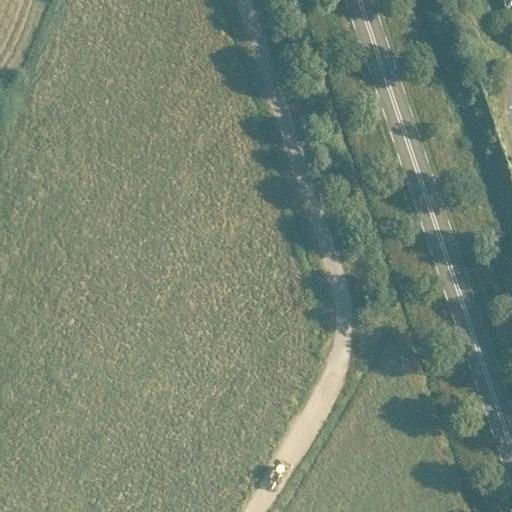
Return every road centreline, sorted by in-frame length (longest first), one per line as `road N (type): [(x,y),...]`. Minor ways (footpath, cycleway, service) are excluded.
road 1 (track): [(254,511),(326,398),(343,336),(235,0)]
road 2 (secondary): [(511,449),(359,0)]
